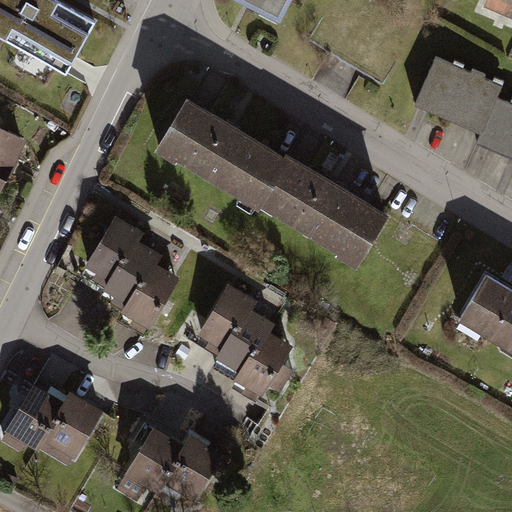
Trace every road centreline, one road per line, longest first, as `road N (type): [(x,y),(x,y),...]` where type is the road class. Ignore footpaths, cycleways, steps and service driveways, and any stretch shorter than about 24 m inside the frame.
road 1 (residential): [(162,13),(511,230)]
road 2 (residential): [(162,13),(0,330)]
